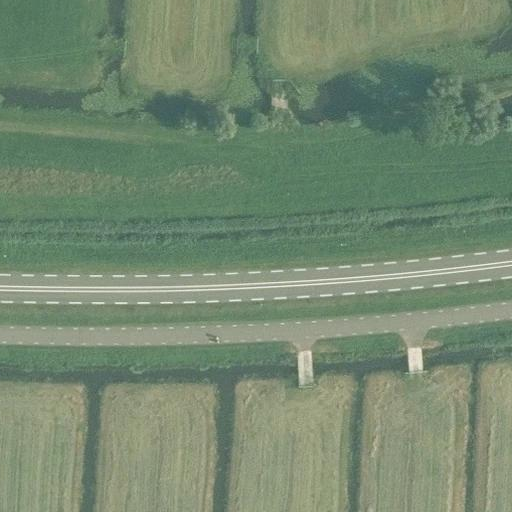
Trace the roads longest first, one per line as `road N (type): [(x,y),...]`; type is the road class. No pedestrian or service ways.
road 1 (unclassified): [(511,306),(306,327),(0,333)]
road 2 (primary): [(0,288),(235,287),(511,263)]
